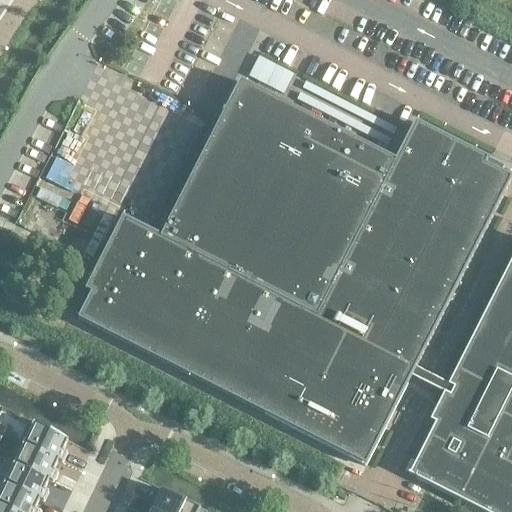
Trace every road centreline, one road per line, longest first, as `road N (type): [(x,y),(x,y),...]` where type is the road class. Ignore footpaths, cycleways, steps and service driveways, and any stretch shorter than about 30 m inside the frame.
road 1 (residential): [(132,431),(170,440),(311,511)]
road 2 (residential): [(0,353),(113,411),(132,431)]
